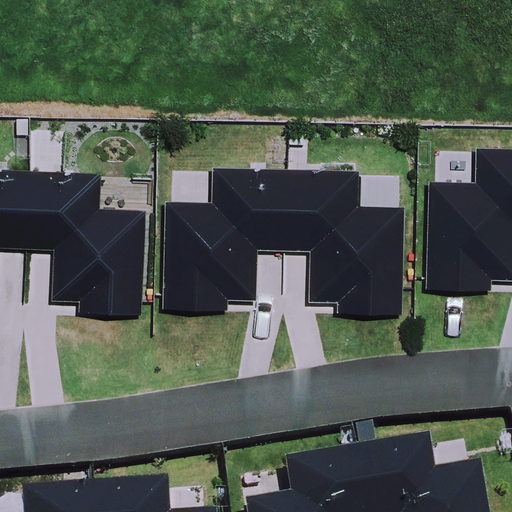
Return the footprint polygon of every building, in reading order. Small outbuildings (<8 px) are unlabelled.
[(511,155),(478,155),(477,189),(428,188),(425,293),(511,294),(511,155)] [(352,211),(353,179),(215,173),(213,210),(168,208),(164,307),(249,310),(252,245),(313,247),(310,310),(397,314),(401,213),(352,211)] [(96,214),(97,179),(0,175),(0,250),(56,253),(54,313),(138,316),(141,216),(96,214)] [(424,482),(418,449),(280,473),(286,506),(252,511),(476,511),(470,474),(424,482)] [(158,511),(157,493),(17,501),(17,511),(158,511)]
